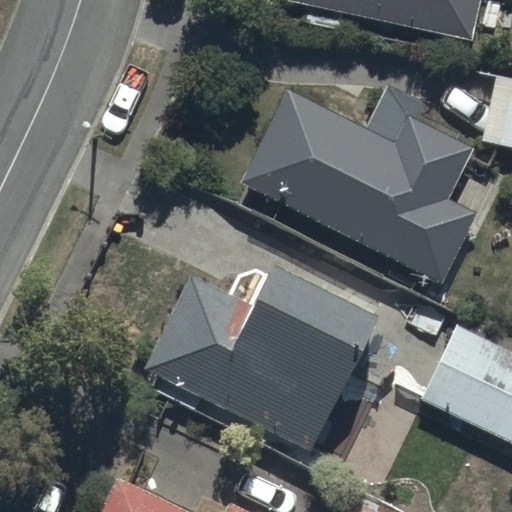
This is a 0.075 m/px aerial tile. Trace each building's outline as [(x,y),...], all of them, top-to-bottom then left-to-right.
[(283,0),(282,5),(466,45),(475,0),(283,0)] [(511,158),(511,74),(492,71),(478,153),(511,158)] [(281,95),(234,186),(433,288),(470,217),(443,203),(468,155),(409,125),(420,103),(385,85),(359,135),(281,95)] [(183,301),(136,394),(298,474),(363,346),(260,294),(241,331),(183,301)] [(511,343),(457,317),(416,400),(511,447),(511,343)] [(172,511),(105,483),(92,511),(226,511),(221,510),(220,511),(172,511)]
